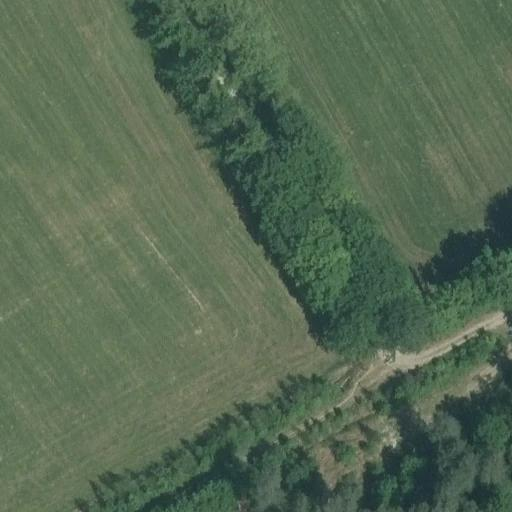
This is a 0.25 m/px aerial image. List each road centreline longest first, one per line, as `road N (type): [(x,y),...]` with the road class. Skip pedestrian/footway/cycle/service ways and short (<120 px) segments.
road 1 (track): [(168,0),(391,370)]
road 2 (track): [(391,370),(141,511)]
road 3 (track): [(511,310),(391,370)]
